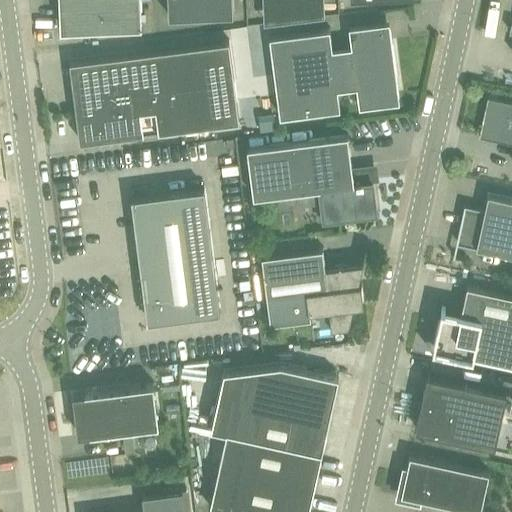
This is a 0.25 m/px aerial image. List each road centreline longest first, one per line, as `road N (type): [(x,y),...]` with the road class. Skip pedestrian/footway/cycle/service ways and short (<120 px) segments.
road 1 (unclassified): [(466,0),(353,511)]
road 2 (unclassified): [(6,342),(39,306),(41,280),(8,0)]
road 3 (unclassified): [(48,511),(32,395),(6,342)]
